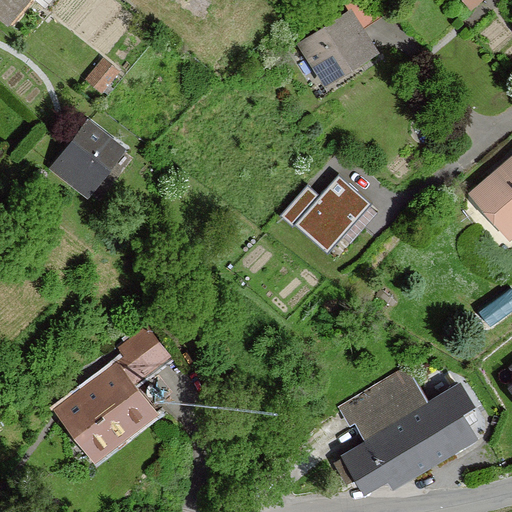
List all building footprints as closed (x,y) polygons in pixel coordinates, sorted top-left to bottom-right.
[(0,0),(0,9),(13,21),(14,20),(30,0),(40,0),(51,8),(57,0),(0,0)] [(311,40),(332,72),(362,53),(365,58),(383,46),(359,9),(324,32),(311,40)] [(319,23),(306,32),(311,40),(324,32),(319,23)] [(293,57),(285,45),(275,52),(283,64),(293,57)] [(97,75),(109,85),(123,69),(111,59),(97,75)] [(64,166),(85,181),(91,173),(101,171),(109,177),(111,175),(131,147),(98,122),(78,147),(64,166)] [(511,154),(468,192),(509,239),(511,236),(511,154)] [(91,173),(85,181),(99,191),(109,177),(101,171),(91,173)] [(315,182),(287,213),(300,225),(302,223),(331,249),(376,199),(346,172),(327,193),(315,182)] [(152,332),(130,350),(137,359),(125,370),(135,382),(170,355),(152,332)] [(96,454),(155,409),(135,382),(125,370),(67,415),(96,454)] [(371,441),(430,406),(408,371),(351,406),(371,441)] [(371,441),(394,481),(456,445),(459,450),(475,441),(466,424),(459,412),(471,405),(472,404),(464,390),(457,389),(430,406),(371,441)] [(477,417),(471,405),(459,412),(466,424),(477,417)] [(394,481),(371,441),(347,455),(358,477),(364,487),(394,481)] [(347,455),(335,462),(346,483),(347,483),(358,477),(347,455)]
